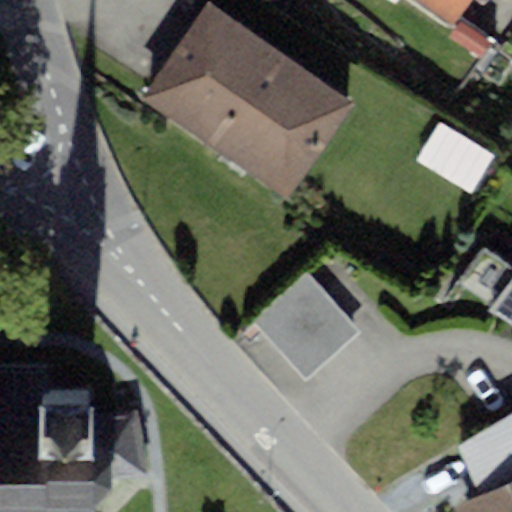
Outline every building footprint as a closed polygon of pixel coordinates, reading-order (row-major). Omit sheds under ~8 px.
[(482,0),(415,0),(462,31),(482,0)] [(353,105),(206,4),(139,102),(285,202),(353,105)] [(494,155),(438,123),(415,162),(471,194),(494,155)] [(494,306),(511,279),(511,269),(482,249),(459,282),(494,306)] [(360,332),(305,272),(250,322),(305,382),(360,332)] [(511,279),(494,306),(489,312),(511,327),(511,279)] [(109,490),(109,479),(143,472),(132,415),(94,422),(93,399),(39,400),(38,366),(0,366),(0,511),(95,511),(95,509),(109,490)] [(480,495),(457,505),(460,511),(511,511),(511,413),(458,446),(480,495)]
